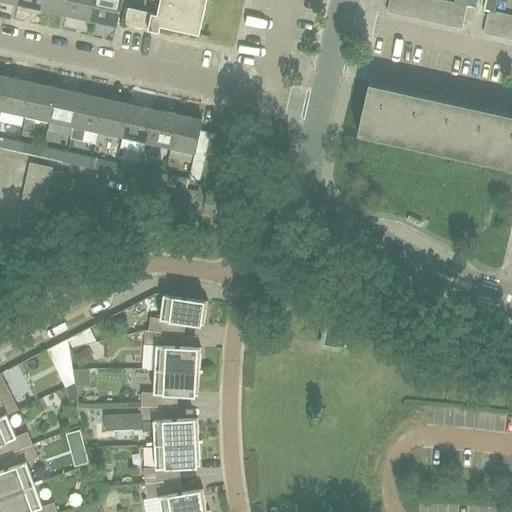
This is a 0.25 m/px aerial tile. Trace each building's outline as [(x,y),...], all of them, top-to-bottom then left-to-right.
[(19,0),(18,5),(42,10),(44,0),(19,0)] [(66,15),(69,0),(44,0),(42,10),(66,15)] [(69,0),(66,15),(91,21),(95,0),(69,0)] [(121,0),(95,0),(91,21),(116,27),(121,0)] [(202,21),(206,3),(201,2),(201,0),(160,0),(157,14),(154,14),(129,8),(125,24),(150,30),(159,32),(161,26),(194,33),(197,20),(202,21)] [(390,0),(388,11),(398,14),(401,0),(390,0)] [(412,0),(401,0),(398,14),(409,16),(412,0)] [(423,0),(412,0),(409,16),(420,19),(423,0)] [(423,0),(420,19),(430,21),(434,0),(423,0)] [(434,0),(430,21),(441,23),(446,2),(436,0),(434,0)] [(475,8),(476,0),(466,0),(465,6),(467,7),(475,8)] [(494,13),(497,0),(486,0),(484,11),(488,11),(494,13)] [(457,4),(446,2),(441,23),(452,26),(457,4)] [(465,6),(457,4),(452,26),(462,28),(467,7),(465,6)] [(488,11),(484,33),(495,35),(499,14),(494,13),(488,11)] [(499,14),(495,35),(505,37),(510,16),(499,14)] [(0,109),(1,110),(8,76),(0,74),(0,109)] [(33,82),(8,76),(1,110),(26,115),(33,82)] [(50,121),(57,87),(33,82),(26,115),(50,121)] [(511,119),(400,95),(370,88),(371,83),(369,83),(358,134),(511,167),(511,119)] [(57,87),(50,121),(73,126),(80,92),(57,87)] [(85,129),(98,131),(105,98),(80,92),(73,126),(71,139),(83,141),(85,129)] [(130,103),(105,98),(98,131),(123,137),(130,103)] [(154,109),(130,103),(123,137),(147,142),(154,109)] [(170,148),(178,114),(154,109),(147,142),(170,148)] [(178,114),(170,148),(195,153),(202,119),(178,114)] [(19,142),(0,137),(0,148),(17,152),(19,142)] [(19,142),(17,152),(41,157),(43,147),(19,142)] [(58,161),(65,162),(67,153),(43,147),(41,157),(58,161)] [(89,168),(91,158),(67,153),(65,162),(89,168)] [(89,168),(114,173),(116,164),(91,158),(89,168)] [(32,163),(29,174),(50,178),(53,168),(32,163)] [(140,169),(116,164),(114,173),(138,179),(140,169)] [(140,169),(138,179),(162,184),(164,174),(140,169)] [(29,174),(27,185),(48,189),(50,178),(29,174)] [(162,184),(186,189),(188,180),(164,174),(162,184)] [(46,200),(48,189),(27,185),(24,196),(46,200)] [(24,196),(22,207),(43,211),(46,200),(24,196)] [(22,207),(19,218),(41,222),(43,211),(22,207)] [(38,233),(41,222),(19,218),(17,228),(38,233)] [(204,325),(208,301),(202,300),(203,297),(188,295),(187,298),(164,294),(160,319),(151,317),(150,331),(181,334),(181,333),(180,333),(180,334),(176,333),(177,321),(204,325)] [(339,349),(344,325),(327,322),(322,346),(339,349)] [(73,348),(97,342),(90,328),(68,339),(73,348)] [(157,346),(155,369),(190,371),(203,372),(203,370),(200,370),(201,347),(172,346),(173,334),(180,335),(181,335),(181,334),(150,331),(146,331),(145,345),(157,346)] [(190,371),(155,369),(154,394),(142,393),(142,407),(174,406),(173,406),(169,406),(169,394),(199,396),(200,373),(203,373),(203,372),(190,371)] [(0,417),(7,415),(7,414),(18,410),(1,373),(0,373),(0,417)] [(174,408),(174,406),(142,407),(142,421),(154,421),(155,444),(147,444),(147,445),(174,443),(203,442),(203,440),(199,441),(198,418),(169,419),(169,407),(173,407),(173,408),(174,408)] [(0,417),(0,444),(3,443),(8,454),(4,456),(4,455),(3,455),(4,456),(23,449),(32,444),(27,432),(16,437),(7,415),(0,417)] [(145,469),(147,483),(177,480),(177,479),(176,479),(176,480),(172,480),(171,467),(201,466),(200,443),(203,443),(203,442),(174,443),(147,445),(147,446),(155,446),(157,468),(145,469)] [(37,458),(32,444),(23,449),(4,456),(4,457),(5,457),(5,456),(8,455),(13,466),(0,470),(0,496),(42,481),(42,480),(35,483),(26,462),(37,458)] [(177,480),(147,483),(148,499),(160,497),(162,511),(208,511),(210,511),(207,511),(203,489),(174,494),(173,481),(176,481),(177,481),(177,480)] [(57,511),(54,502),(43,507),(35,485),(43,482),(42,481),(0,496),(0,511),(28,511),(29,511),(57,511)]
